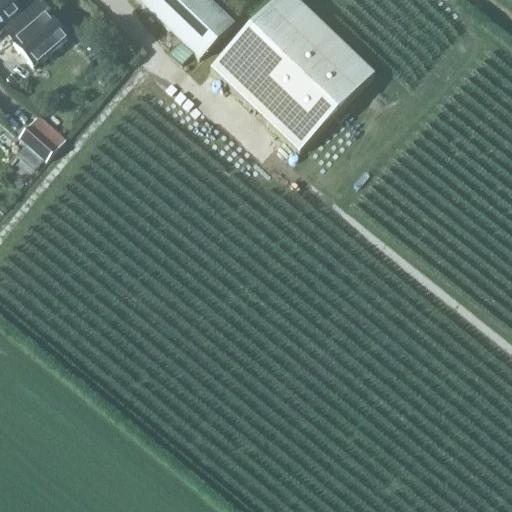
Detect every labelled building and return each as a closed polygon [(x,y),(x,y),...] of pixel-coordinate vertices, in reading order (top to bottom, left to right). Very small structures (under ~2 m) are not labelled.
[(5,0),(0,0),(0,37),(4,33),(13,43),(25,33),(17,23),(21,19),(12,9),(5,0)] [(232,29),(202,0),(132,0),(199,64),(232,29)] [(287,0),(281,0),(209,76),(297,161),(373,81),(287,0)] [(13,47),(33,72),(67,43),(46,19),(13,47)] [(47,166),(65,144),(38,120),(19,141),(47,166)]
